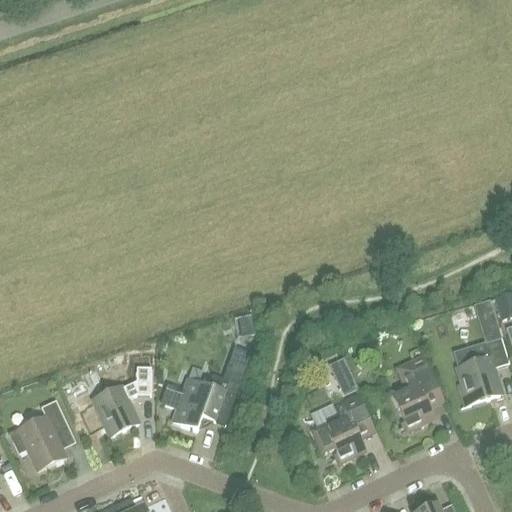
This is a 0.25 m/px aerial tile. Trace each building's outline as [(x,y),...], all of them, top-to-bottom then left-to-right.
[(511,320),(511,296),(494,302),(501,324),(511,320)] [(465,409),(500,399),(493,373),(510,368),(502,342),(477,349),(481,364),(459,370),(464,386),(459,388),(465,409)] [(431,412),(445,405),(424,361),(397,373),(405,392),(392,397),(409,434),(435,421),(431,412)] [(226,429),(246,373),(229,367),(223,381),(213,377),(208,389),(188,382),(172,426),(198,435),(203,421),(226,429)] [(152,399),(152,371),(137,370),(137,384),(122,391),(122,390),(93,403),(111,440),(139,427),(127,402),(136,398),(152,399)] [(340,386),(345,398),(358,392),(353,380),(340,386)] [(361,445),(376,438),(358,400),(335,411),(340,422),(314,434),(323,454),(334,449),(342,466),(366,454),(361,445)] [(66,461),(55,437),(69,430),(56,404),(42,411),(46,420),(10,437),(19,457),(28,453),(38,474),(66,461)]
